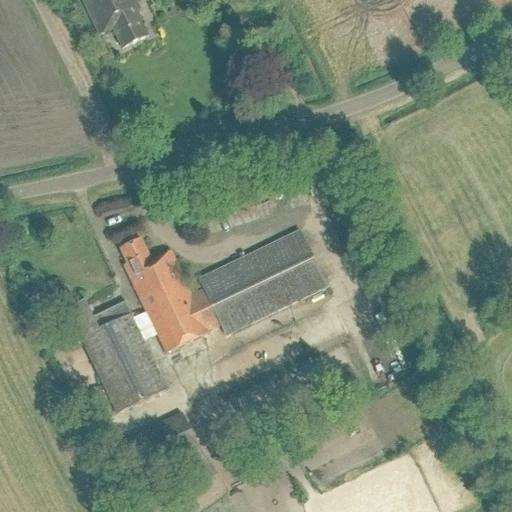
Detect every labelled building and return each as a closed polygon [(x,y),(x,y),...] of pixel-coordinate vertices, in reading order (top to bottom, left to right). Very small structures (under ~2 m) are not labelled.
[(81,0),(99,36),(113,29),(123,49),(147,37),(131,3),(135,1),(134,0),(81,0)] [(124,267),(157,336),(166,355),(222,328),(226,336),(326,288),(300,233),(200,281),(205,291),(193,297),(171,253),(153,262),(143,241),(121,251),(128,265),(124,267)] [(84,304),(55,318),(54,319),(69,349),(83,341),(117,413),(167,390),(132,316),(131,317),(125,305),(92,321),(84,304)] [(368,314),(382,358),(406,351),(392,307),(368,314)] [(410,347),(396,356),(409,375),(423,366),(410,347)] [(422,368),(403,381),(407,387),(399,393),(413,413),(440,394),(422,368)] [(199,450),(182,414),(120,444),(137,480),(199,450)]
